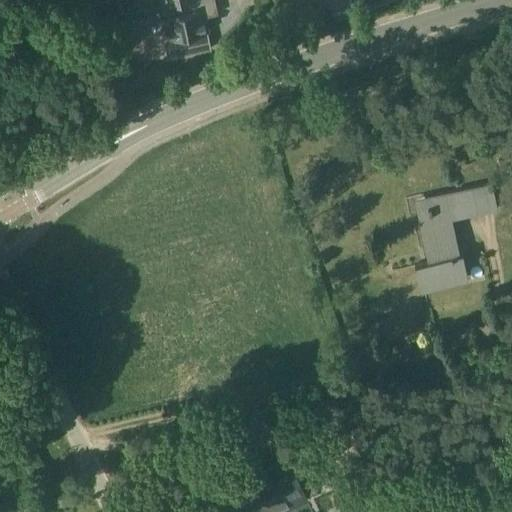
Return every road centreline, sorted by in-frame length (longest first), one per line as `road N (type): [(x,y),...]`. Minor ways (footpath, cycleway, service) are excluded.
road 1 (tertiary): [(0,192),(91,144),(217,94),(511,2)]
road 2 (unclassified): [(116,511),(0,266)]
